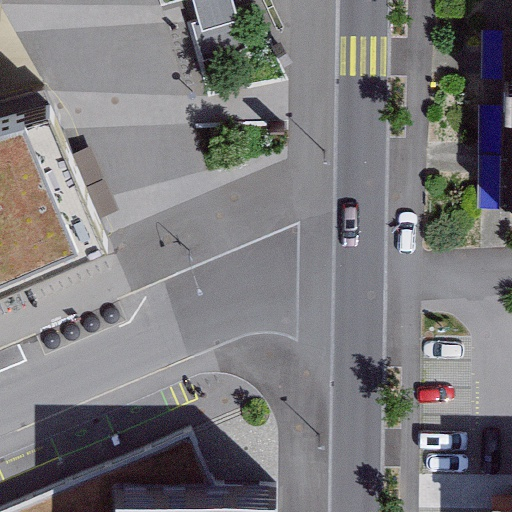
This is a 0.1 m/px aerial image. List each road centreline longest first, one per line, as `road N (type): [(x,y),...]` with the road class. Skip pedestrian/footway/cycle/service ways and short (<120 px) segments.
road 1 (residential): [(0,383),(362,232)]
road 2 (tertiary): [(362,232),(357,511)]
road 3 (tertiary): [(362,0),(362,232)]
